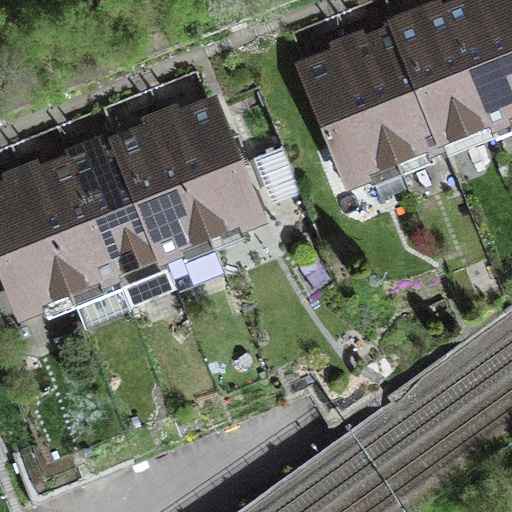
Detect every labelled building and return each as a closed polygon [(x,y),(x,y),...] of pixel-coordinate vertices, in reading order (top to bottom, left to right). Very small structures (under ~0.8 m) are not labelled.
[(511,46),(493,0),(475,0),(445,12),(490,124),(511,114),(511,46)] [(511,0),(493,0),(511,46),(511,0)] [(445,12),(398,31),(443,143),(490,124),(445,12)] [(352,49),(397,161),(443,143),(398,31),(352,49)] [(305,68),(349,180),(397,161),(352,49),(305,68)] [(212,105),(165,124),(209,236),(257,217),(212,105)] [(163,254),(209,236),(165,124),(118,143),(163,254)] [(72,161),(117,273),(129,306),(176,287),(163,254),(118,143),(72,161)] [(70,292),(117,273),(72,161),(26,180),(70,292)] [(0,252),(23,311),(70,292),(26,180),(0,190),(0,252)]
